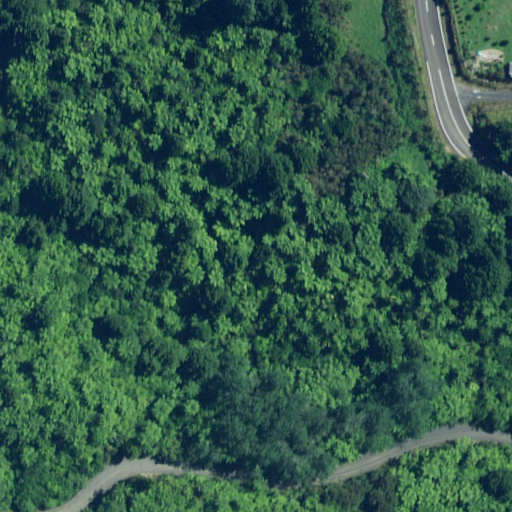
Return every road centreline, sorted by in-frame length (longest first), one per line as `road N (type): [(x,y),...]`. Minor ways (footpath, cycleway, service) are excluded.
road 1 (unclassified): [(65,511),(165,457),(311,486),(395,477),(475,444),(511,447)]
road 2 (unclassified): [(511,189),(458,137),(432,53),(427,0)]
